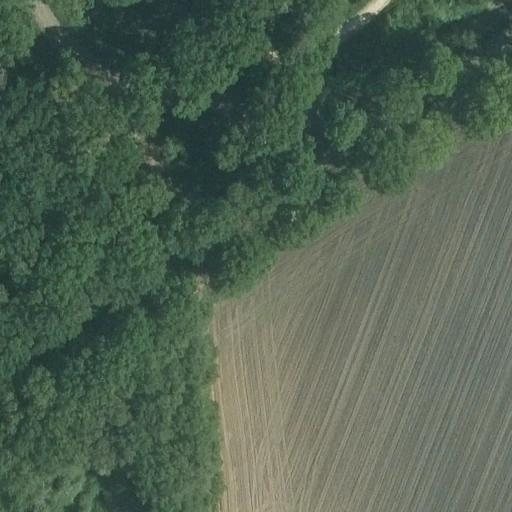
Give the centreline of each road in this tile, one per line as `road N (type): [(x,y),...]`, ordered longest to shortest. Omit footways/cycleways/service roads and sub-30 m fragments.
road 1 (unclassified): [(0,364),(511,37)]
road 2 (track): [(374,0),(313,50),(266,58),(236,52),(201,0)]
